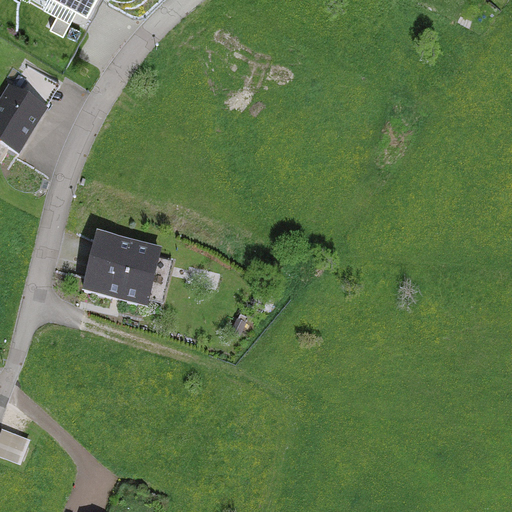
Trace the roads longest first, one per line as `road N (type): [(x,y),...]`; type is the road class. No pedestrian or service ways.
road 1 (residential): [(188,0),(117,74),(88,125),(0,397)]
road 2 (track): [(32,302),(267,383)]
